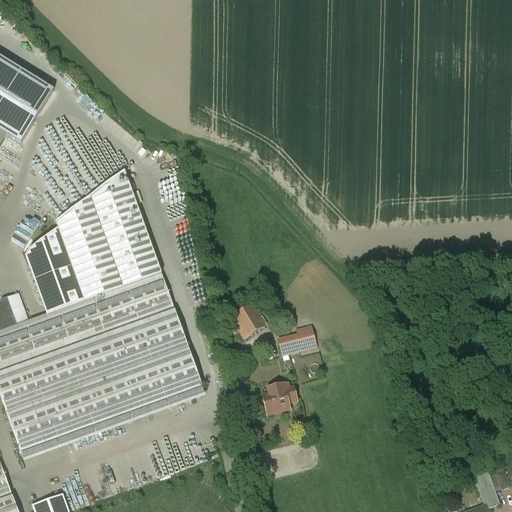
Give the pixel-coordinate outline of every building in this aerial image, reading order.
[(0,132),(8,138),(21,146),(54,92),(0,59),(0,132)] [(0,150),(8,138),(0,132),(0,150)] [(124,174),(56,225),(58,231),(84,303),(161,276),(124,174)] [(26,259),(47,317),(84,303),(58,231),(31,253),(26,259)] [(0,511),(18,511),(0,463),(0,398),(20,455),(202,389),(161,276),(84,303),(47,317),(0,333),(0,511)] [(1,302),(0,304),(0,333),(17,328),(7,300),(1,302)] [(252,306),(231,319),(245,341),(266,328),(252,306)] [(311,329),(297,333),(297,337),(299,343),(301,352),(316,349),(311,329)] [(297,337),(277,341),(279,348),(299,343),(297,337)] [(299,343),(279,348),(281,357),(301,352),(299,343)] [(279,388),(268,391),(269,396),(262,398),(266,417),(276,415),(276,414),(290,410),(288,405),(297,403),(294,390),(288,391),(287,387),(287,386),(286,386),(286,387),(279,388)] [(509,489),(504,474),(496,476),(502,491),(509,489)] [(488,475),(474,480),(484,509),(485,508),(486,511),(499,507),(488,475)] [(68,511),(63,496),(32,507),(33,511),(68,511)]
